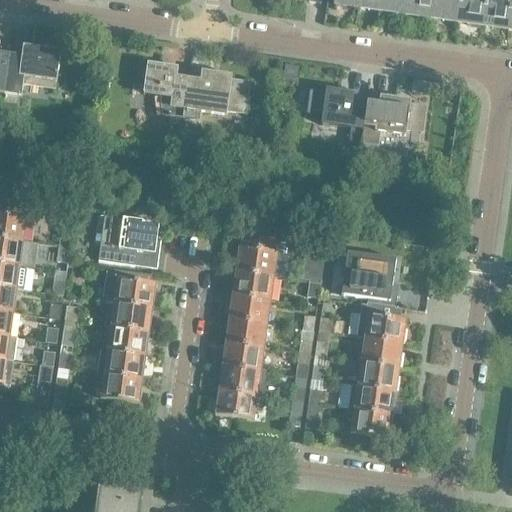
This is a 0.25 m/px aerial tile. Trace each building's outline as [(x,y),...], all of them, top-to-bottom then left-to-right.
[(359,10),(360,0),(333,0),(333,6),(359,10)] [(384,13),(385,0),(360,0),(359,10),(384,13)] [(409,17),(411,0),(385,0),(384,13),(409,17)] [(433,21),(436,0),(411,0),(409,17),(433,21)] [(458,24),(461,0),(436,0),(433,21),(458,24)] [(483,28),(486,0),(461,0),(458,24),(483,28)] [(507,31),(511,0),(486,0),(483,28),(507,31)] [(10,56),(9,61),(5,96),(3,110),(11,111),(11,105),(19,106),(20,98),(22,98),(24,85),(55,89),(61,53),(23,47),(21,58),(10,56)] [(0,95),(5,96),(9,61),(10,56),(0,54),(0,95)] [(182,127),(183,121),(188,87),(189,80),(177,78),(178,69),(147,65),(144,85),(143,98),(159,100),(162,118),(173,119),(172,125),(182,127)] [(283,65),(281,82),(296,84),(298,67),(283,65)] [(189,80),(188,87),(183,121),(204,124),(206,107),(226,109),(226,113),(246,116),(246,111),(248,112),(250,100),(248,99),(250,84),(231,81),(232,77),(201,73),(200,82),(189,80)] [(361,146),(367,105),(355,104),(356,95),(325,90),(321,121),(322,121),(321,125),(347,129),(345,144),(361,146)] [(378,107),(367,105),(361,146),(377,149),(379,134),(405,138),(406,132),(421,130),(419,107),(410,106),(410,102),(380,98),(378,107)] [(0,240),(21,243),(25,220),(26,220),(27,219),(0,215),(0,240)] [(159,226),(155,225),(112,219),(100,217),(100,218),(98,218),(94,247),(100,248),(98,263),(134,268),(136,254),(148,256),(149,256),(151,255),(153,255),(154,253),(155,252),(155,251),(155,250),(159,226)] [(62,225),(58,248),(69,250),(73,226),(62,225)] [(277,255),(275,255),(277,243),(241,238),(239,249),(238,249),(238,250),(240,251),(237,274),(272,279),(275,256),(277,256),(277,255)] [(0,264),(18,267),(21,243),(0,240),(0,264)] [(67,265),(69,250),(58,248),(56,263),(67,265)] [(395,262),(387,261),(372,258),(347,255),(344,281),(342,298),(358,300),(358,305),(366,306),(367,304),(394,308),(397,287),(391,287),(395,262)] [(303,283),(309,284),(320,285),(323,262),(306,259),(305,268),(303,283)] [(26,268),(18,267),(0,264),(0,289),(15,291),(23,292),(26,268)] [(79,301),(79,300),(82,276),(81,276),(82,266),(72,265),(68,299),(79,301)] [(51,296),(62,298),(66,274),(55,273),(51,296)] [(269,302),(272,279),(237,274),(233,297),(269,302)] [(118,282),(115,305),(153,310),(156,287),(158,287),(158,286),(117,280),(117,282),(118,282)] [(309,284),(307,299),(318,300),(320,285),(309,284)] [(0,313),(11,315),(15,291),(0,289),(0,313)] [(265,326),(269,302),(233,297),(230,321),(265,326)] [(393,320),(394,308),(367,304),(366,306),(365,317),(369,317),(365,341),(401,346),(404,323),(406,323),(407,322),(393,320)] [(149,334),(153,310),(115,305),(112,328),(149,334)] [(50,306),(48,320),(59,322),(61,307),(50,306)] [(75,325),(76,324),(77,310),(66,308),(65,322),(75,325)] [(0,339),(8,340),(11,315),(0,313),(0,339)] [(305,318),(303,332),(313,333),(315,319),(305,318)] [(321,320),(318,334),(329,336),(331,321),(321,320)] [(262,350),(265,326),(230,321),(226,345),(262,350)] [(146,358),(149,334),(112,328),(108,352),(146,358)] [(45,344),(56,345),(58,331),(47,330),(45,344)] [(312,343),(313,333),(303,332),(301,342),(312,343)] [(64,333),(62,346),(72,347),(74,334),(64,333)] [(397,370),(401,346),(365,341),(362,365),(397,370)] [(301,342),(299,356),(310,357),(312,343),(301,342)] [(317,344),(315,358),(326,360),(328,345),(317,344)] [(259,374),(262,350),(226,345),(223,369),(259,374)] [(69,371),(72,347),(62,346),(58,369),(69,371)] [(146,358),(108,352),(101,351),(97,375),(105,376),(143,382),(146,358)] [(44,354),(41,367),(52,369),(54,355),(44,354)] [(306,381),(310,357),(299,356),(296,380),(306,381)] [(13,363),(5,362),(0,361),(0,386),(9,388),(13,363)] [(394,394),(397,370),(362,365),(358,388),(394,394)] [(52,369),(41,367),(40,367),(34,407),(47,409),(52,369)] [(314,367),(312,381),(323,383),(325,369),(314,367)] [(65,396),(69,371),(58,369),(54,394),(65,396)] [(255,398),(259,374),(223,369),(220,393),(255,398)] [(139,405),(143,382),(105,376),(102,400),(100,399),(100,401),(141,406),(139,405)] [(303,405),(306,381),(296,380),(292,403),(303,405)] [(319,407),(323,383),(312,381),(308,405),(319,407)] [(390,418),(394,394),(358,388),(351,388),(348,411),(390,418)] [(252,421),(255,398),(220,393),(216,416),(214,416),(214,417),(254,423),(254,421),(252,421)] [(302,414),(303,405),(292,403),(291,413),(302,414)] [(316,432),(319,407),(308,405),(305,430),(316,432)] [(387,440),(390,418),(348,411),(346,421),(354,422),(352,435),(349,435),(348,444),(365,446),(366,438),(389,442),(389,440),(387,440)] [(300,429),(302,414),(291,413),(290,413),(288,427),(300,429)] [(298,440),(300,429),(288,427),(287,438),(298,440)] [(139,511),(144,481),(145,482),(145,480),(101,474),(95,511),(139,511)]
